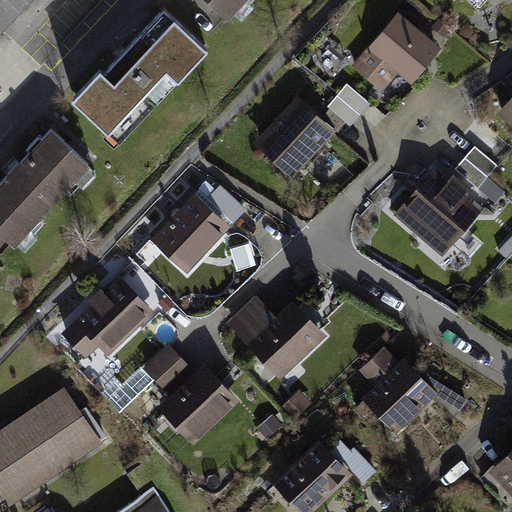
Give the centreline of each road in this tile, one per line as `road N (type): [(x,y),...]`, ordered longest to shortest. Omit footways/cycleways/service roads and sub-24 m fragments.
road 1 (residential): [(314,232),(511,58)]
road 2 (residential): [(314,232),(511,366)]
road 3 (residential): [(128,0),(0,133)]
road 4 (residential): [(210,330),(314,232)]
